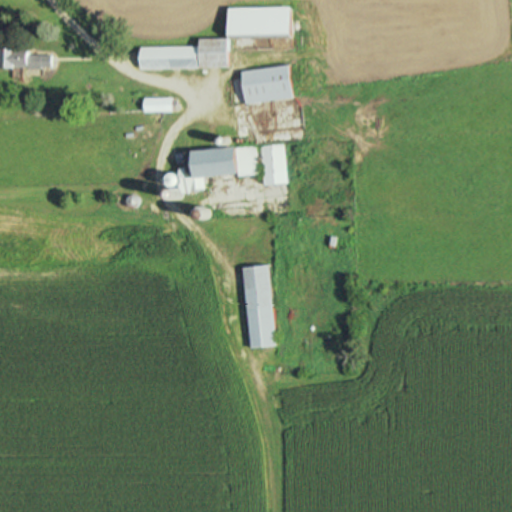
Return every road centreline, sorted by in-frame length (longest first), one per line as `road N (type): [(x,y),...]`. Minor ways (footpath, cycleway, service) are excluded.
road 1 (track): [(153,186),(216,259),(228,286),(237,356),(260,385),(272,439),(278,511)]
road 2 (track): [(153,186),(0,194)]
